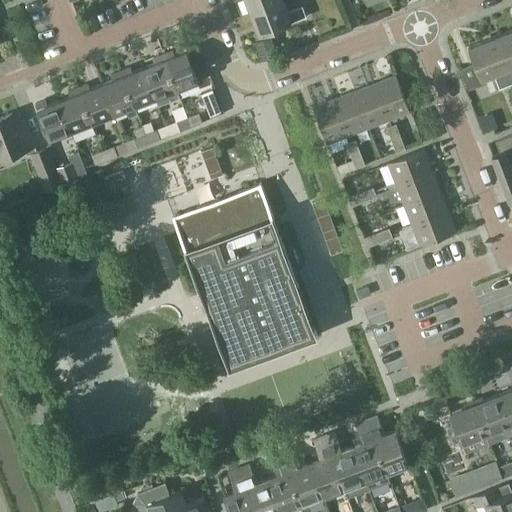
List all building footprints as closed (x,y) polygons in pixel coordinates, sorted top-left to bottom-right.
[(247,0),(252,12),(283,0),(247,0)] [(285,0),(283,0),(252,12),(260,35),(308,18),(303,6),(290,11),(285,0)] [(511,29),(490,38),(508,85),(511,84),(511,29)] [(499,89),(508,85),(490,38),(469,46),(476,63),(460,69),(468,89),(484,83),(482,79),(493,74),(499,89)] [(164,54),(178,89),(199,80),(187,50),(174,55),(172,50),(164,54)] [(155,57),(157,61),(145,66),(157,97),(156,97),(159,104),(179,96),(177,89),(178,89),(164,54),(155,57)] [(135,105),(156,97),(157,97),(145,66),(132,71),(131,67),(122,71),(135,105)] [(114,78),(102,83),(114,114),(127,109),(129,116),(138,113),(135,106),(135,105),(122,71),(112,74),(114,78)] [(376,82),(390,119),(410,111),(396,74),(376,82)] [(369,127),(390,119),(376,82),(355,90),(369,127)] [(93,122),(114,114),(102,83),(90,88),(88,84),(79,87),(93,122)] [(72,130),(93,122),(79,87),(70,91),(71,95),(60,99),(72,130)] [(349,135),(369,127),(355,90),(334,98),(349,135)] [(314,106),(328,143),(349,135),(334,98),(314,106)] [(50,139),(72,130),(60,99),(47,104),(45,100),(36,104),(50,139)] [(189,116),(192,125),(203,121),(199,112),(189,116)] [(12,114),(0,118),(0,155),(24,146),(27,155),(31,154),(44,189),(45,190),(62,184),(48,147),(37,151),(34,142),(26,121),(23,122),(16,125),(12,114)] [(181,130),(192,125),(189,116),(177,120),(181,130)] [(392,139),(401,136),(396,123),(387,127),(392,139)] [(146,133),(150,142),(161,138),(157,128),(146,133)] [(375,130),(359,134),(367,160),(383,155),(375,130)] [(138,147),(150,142),(146,133),(135,137),(138,147)] [(401,136),(392,139),(397,152),(406,148),(401,136)] [(351,155),(361,151),(356,139),(347,142),(351,155)] [(118,154),(129,150),(125,141),(114,145),(118,154)] [(104,149),(107,159),(118,154),(114,145),(104,149)] [(397,183),(433,169),(425,148),(389,162),(397,183)] [(96,163),(107,159),(104,149),(92,153),(96,163)] [(361,151),(351,155),(356,168),(366,164),(361,151)] [(511,170),(505,153),(492,158),(510,203),(511,202),(511,170)] [(221,169),(216,154),(205,158),(210,173),(221,169)] [(64,183),(78,177),(72,161),(58,167),(64,183)] [(350,170),(347,162),(337,166),(340,174),(350,170)] [(405,204),(441,189),(433,169),(397,183),(405,204)] [(108,188),(127,181),(123,170),(104,177),(108,188)] [(259,178),(174,212),(233,361),(318,328),(259,178)] [(365,201),(377,196),(374,187),(361,191),(365,201)] [(413,224),(449,210),(441,189),(405,204),(413,224)] [(352,206),(365,201),(361,191),(349,196),(352,206)] [(332,254),(343,250),(324,197),(312,202),(332,254)] [(449,210),(413,224),(421,245),(457,230),(449,210)] [(377,232),(380,241),(393,236),(390,227),(377,232)] [(368,246),(380,241),(377,232),(364,237),(368,246)] [(197,322),(209,317),(206,309),(194,314),(197,322)] [(209,317),(197,322),(202,333),(214,329),(209,317)] [(511,388),(499,393),(511,428),(511,388)] [(475,403),(490,442),(511,433),(511,428),(499,393),(475,403)] [(451,412),(463,443),(466,451),(490,442),(475,403),(451,412)] [(368,419),(388,472),(410,464),(396,428),(385,433),(378,415),(368,419)] [(354,444),(367,480),(388,472),(368,419),(357,423),(364,441),(354,444)] [(325,435),(345,488),(367,480),(354,444),(342,449),(336,431),(325,435)] [(310,461),(324,496),(345,488),(325,435),(315,439),(322,457),(310,461)] [(282,451),(302,504),(324,496),(310,461),(300,465),(293,447),(282,451)] [(268,477),(280,511),(282,511),(302,504),(282,451),(272,455),(278,473),(268,477)] [(499,466),(504,477),(511,473),(511,462),(511,461),(499,466)] [(240,467),(256,511),(280,511),(268,477),(257,481),(251,463),(240,467)] [(480,486),(504,477),(499,466),(475,475),(480,486)] [(225,493),(231,511),(256,511),(240,467),(229,471),(236,489),(225,493)] [(177,491),(173,479),(138,492),(134,501),(138,511),(186,511),(208,504),(204,494),(187,500),(182,489),(177,491)] [(511,511),(511,491),(502,495),(499,487),(483,493),(490,511),(511,511)] [(416,511),(412,501),(400,506),(402,511),(416,511)]
